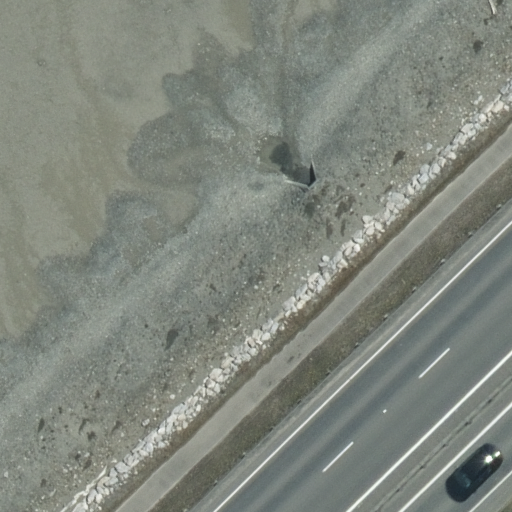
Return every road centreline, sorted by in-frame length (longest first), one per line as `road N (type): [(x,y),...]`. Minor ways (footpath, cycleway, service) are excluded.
road 1 (trunk): [(266,511),(511,278)]
road 2 (trunk): [(511,422),(417,511)]
